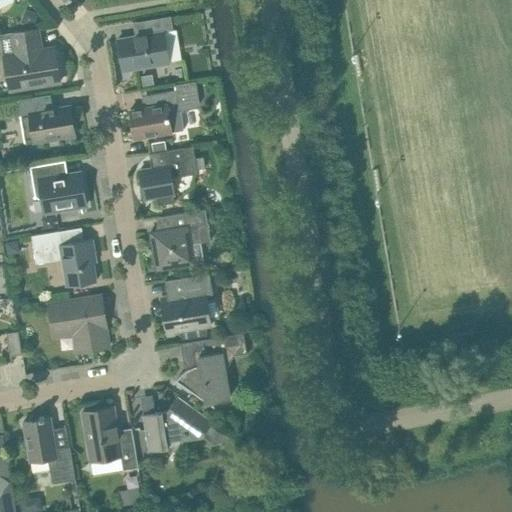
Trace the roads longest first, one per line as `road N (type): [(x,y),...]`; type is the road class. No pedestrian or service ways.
road 1 (unclassified): [(511,400),(367,424),(335,400),(272,0)]
road 2 (residential): [(0,400),(135,378),(151,364),(99,60),(64,0)]
